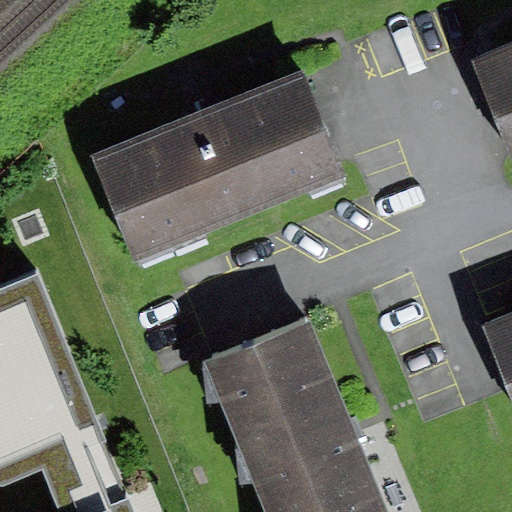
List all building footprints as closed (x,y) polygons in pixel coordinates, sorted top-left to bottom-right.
[(511,52),(473,68),(511,166),(511,52)] [(203,121),(92,162),(132,271),(349,192),(309,83),(203,121)] [(42,274),(0,290),(0,479),(7,479),(113,433),(42,274)] [(511,321),(482,333),(511,408),(511,321)] [(302,324),(201,369),(264,511),(385,511),(349,429),(302,324)] [(146,511),(139,493),(91,511),(146,511)]
